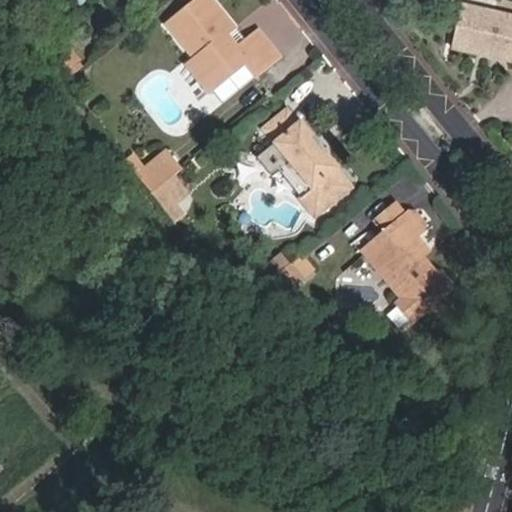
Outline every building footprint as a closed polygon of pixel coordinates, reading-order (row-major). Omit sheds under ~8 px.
[(225,38),(233,31),(207,0),(198,0),(164,27),(191,62),(184,68),(207,96),(242,68),(253,82),(280,60),(259,34),(245,46),(236,53),(225,38)] [(448,49),(511,65),(510,72),(511,72),(511,18),(458,6),(448,49)] [(245,46),(233,31),(225,38),(236,53),(245,46)] [(310,146),(317,140),(303,123),(301,124),(288,109),(263,129),(312,190),(340,169),(325,151),(318,157),(310,146)] [(325,151),(317,140),(310,146),(318,157),(325,151)] [(174,175),(182,169),(168,152),(152,164),(166,181),(174,175)] [(138,162),(131,153),(123,160),(130,168),(138,162)] [(130,168),(150,194),(166,181),(152,164),(145,170),(138,162),(130,168)] [(166,181),(150,194),(162,210),(174,200),(186,191),(174,175),(166,181)] [(185,214),(174,200),(162,210),(173,223),(185,214)] [(375,222),(384,234),(407,216),(397,204),(375,222)] [(446,294),(434,278),(420,260),(427,254),(414,239),(421,233),(407,216),(384,234),(363,252),(401,301),(415,319),(446,294)] [(248,279),(261,288),(270,280),(265,274),(283,260),(279,255),(248,279)] [(280,273),(288,266),(283,260),(265,274),(270,280),(280,273)] [(288,266),(280,273),(292,287),(301,279),(290,265),(288,266)] [(292,287),(280,273),(270,280),(261,288),(277,299),(292,287)] [(438,274),(434,278),(446,294),(451,290),(438,274)] [(408,324),(415,319),(401,301),(394,306),(408,324)]
